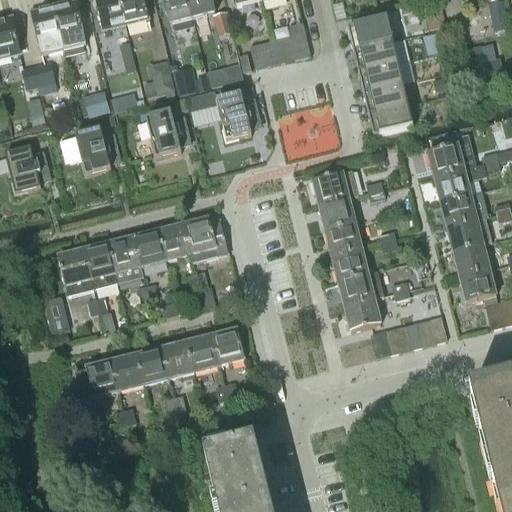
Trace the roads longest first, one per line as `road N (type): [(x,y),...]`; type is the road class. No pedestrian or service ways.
road 1 (residential): [(289,414),(511,356)]
road 2 (residential): [(289,414),(242,219)]
road 3 (residential): [(351,154),(314,0)]
